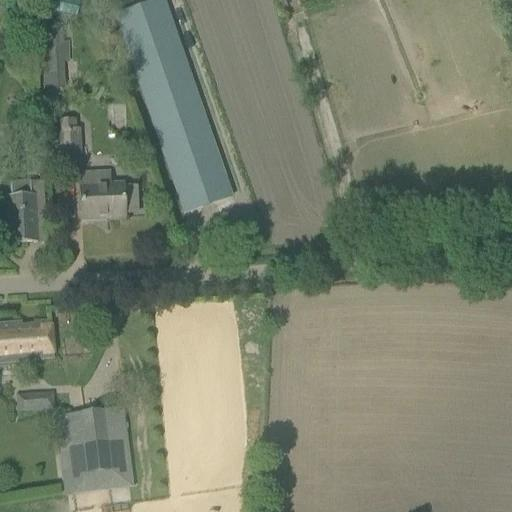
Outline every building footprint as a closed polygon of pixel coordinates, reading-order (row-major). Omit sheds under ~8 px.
[(61,0),(46,0),(44,12),(76,19),(79,4),(61,0)] [(230,199),(224,180),(161,0),(114,16),(183,215),(230,199)] [(60,29),(38,30),(41,90),(64,89),(62,62),(67,62),(66,42),(61,43),(60,29)] [(77,132),(75,132),(74,121),(59,122),(61,165),(79,164),(77,132)] [(97,177),(97,175),(79,176),(79,188),(81,221),(124,219),(123,215),(137,215),(135,189),(122,189),(122,186),(98,187),(97,177)] [(36,243),(36,223),(35,195),(31,195),(30,182),(10,183),(11,196),(6,196),(7,224),(8,244),(36,243)] [(0,365),(53,361),(51,343),(50,323),(0,326),(0,365)] [(15,396),(16,413),(54,411),(53,394),(15,396)] [(63,497),(130,489),(121,411),(54,419),(63,497)]
